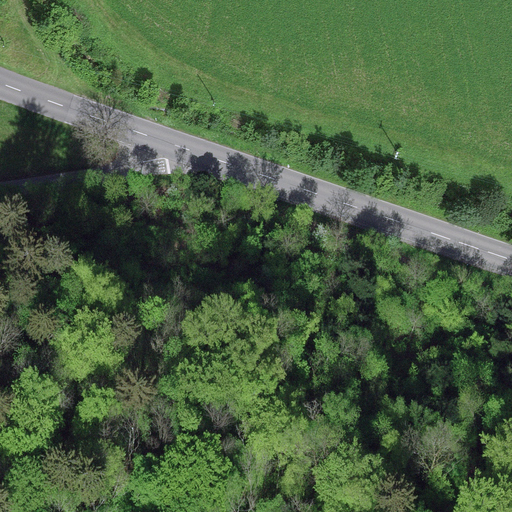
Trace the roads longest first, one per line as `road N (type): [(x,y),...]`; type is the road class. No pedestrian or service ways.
road 1 (secondary): [(511,260),(168,150),(0,83)]
road 2 (track): [(168,150),(0,188)]
